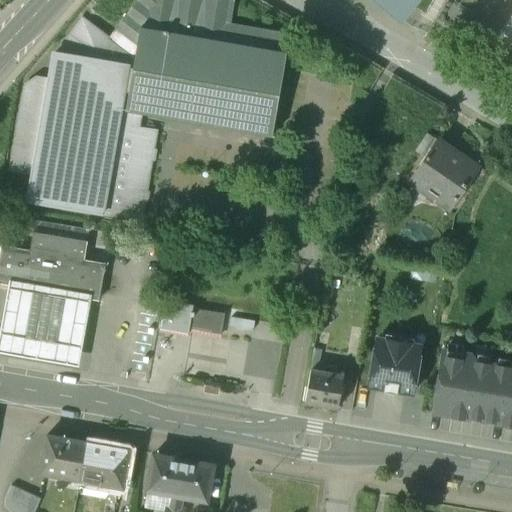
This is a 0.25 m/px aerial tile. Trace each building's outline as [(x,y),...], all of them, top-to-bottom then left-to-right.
[(233,1),(228,0),(137,0),(115,30),(116,31),(137,46),(140,29),(284,54),(287,35),(231,25),(232,19),(230,18),(233,1)] [(372,0),(401,23),(418,0),(372,0)] [(511,16),(495,37),(495,38),(511,51),(511,16)] [(109,41),(83,21),(63,46),(62,55),(128,67),(103,212),(102,214),(139,221),(154,133),(134,129),(137,113),(125,111),(137,46),(116,31),(109,41)] [(284,54),(140,29),(137,46),(125,111),(137,113),(270,136),(285,54),(284,54)] [(511,52),(511,51),(495,38),(495,37),(488,47),(505,61),(511,52)] [(62,55),(53,54),(49,81),(32,174),(28,201),(102,214),(103,212),(128,67),(62,55)] [(49,81),(37,79),(25,88),(11,171),(32,174),(49,81)] [(448,157),(433,147),(408,183),(449,211),(478,169),(452,152),(448,157)] [(87,242),(33,233),(30,252),(83,261),(87,242)] [(30,252),(1,247),(0,254),(0,283),(9,285),(90,299),(99,301),(105,265),(83,261),(30,252)] [(90,299),(9,285),(0,333),(0,352),(78,366),(90,299)] [(224,315),(192,310),(192,306),(162,301),(157,329),(187,334),(188,330),(220,335),(224,315)] [(285,318),(231,310),(229,322),(240,324),(239,331),(258,333),(259,324),(284,328),(285,318)] [(420,347),(376,339),(368,387),(384,389),(384,391),(396,393),(396,391),(412,394),(420,347)] [(320,350),(314,349),(310,370),(316,371),(320,350)] [(473,360),(469,355),(444,351),(433,412),(451,415),(451,417),(463,419),(463,417),(502,423),(502,425),(511,426),(511,365),(511,366),(511,368),(473,362),(473,360)] [(316,371),(310,370),(304,403),(337,409),(343,376),(316,371)] [(86,443),(47,436),(39,475),(79,482),(86,443)] [(129,451),(90,444),(83,483),(122,490),(129,451)] [(213,466),(153,455),(147,492),(170,496),(182,498),(206,502),(213,466)] [(34,511),(40,500),(11,487),(5,500),(5,508),(9,511),(34,511)] [(170,496),(147,492),(143,511),(163,511),(165,507),(168,508),(170,496)] [(182,498),(170,496),(168,508),(165,507),(163,511),(183,511),(184,511),(180,510),(182,498)]
